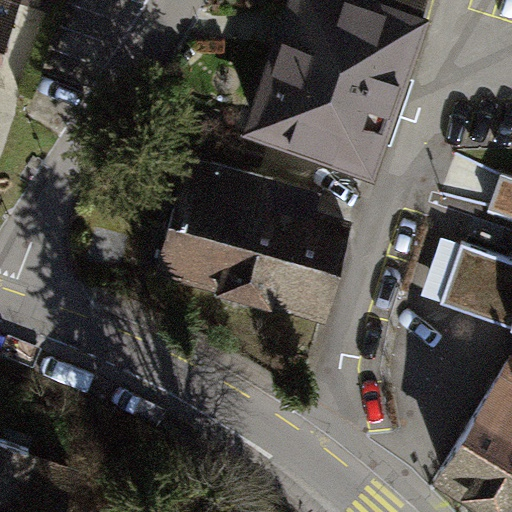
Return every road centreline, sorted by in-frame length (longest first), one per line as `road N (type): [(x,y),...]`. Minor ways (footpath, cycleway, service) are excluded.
road 1 (tertiary): [(373,511),(187,383),(2,305)]
road 2 (residential): [(177,0),(2,305)]
